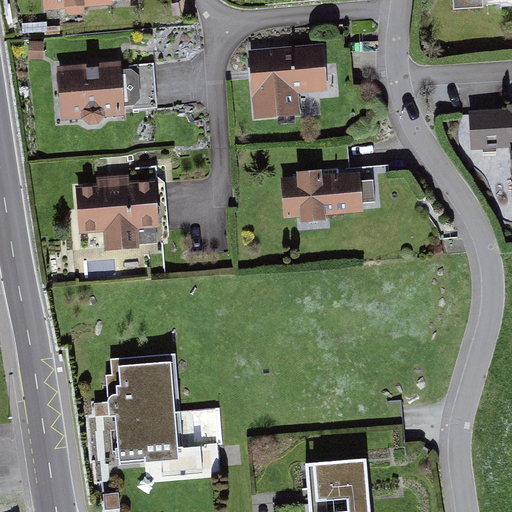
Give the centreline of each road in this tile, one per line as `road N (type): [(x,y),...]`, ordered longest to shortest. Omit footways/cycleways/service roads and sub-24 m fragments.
road 1 (residential): [(465,511),(458,441),(493,286),(477,225),(406,114),(396,78),(399,0)]
road 2 (secondary): [(0,167),(56,511)]
